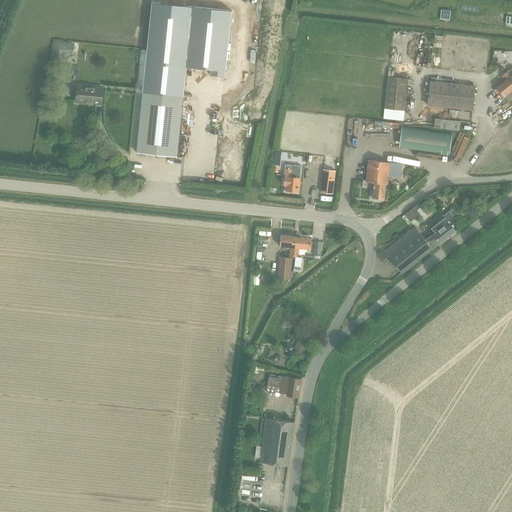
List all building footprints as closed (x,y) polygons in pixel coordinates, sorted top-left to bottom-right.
[(152,3),(147,51),(143,93),(183,97),(186,67),(211,70),(210,75),(225,77),(231,11),(192,7),(152,3)] [(442,48),(443,36),(435,35),(434,47),(442,48)] [(52,51),(51,56),(61,57),(62,52),(72,53),(73,44),(53,41),(52,51)] [(504,97),(511,90),(511,81),(505,73),(501,77),(505,81),(497,88),(504,97)] [(405,111),(408,79),(388,77),(385,109),(405,111)] [(473,110),(476,87),(429,82),(427,105),(473,110)] [(101,105),(103,95),(103,89),(77,86),(76,102),(101,105)] [(178,147),(183,97),(143,93),(138,143),(137,153),(177,157),(178,147)] [(460,131),(461,122),(435,119),(434,128),(460,131)] [(449,155),(452,134),(400,126),(397,148),(449,155)] [(400,178),(402,164),(369,160),(366,182),(374,183),(372,199),(384,200),(386,184),(387,185),(388,177),(400,178)] [(286,165),(284,186),(287,186),(286,191),(298,193),(301,166),(286,165)] [(333,193),(334,184),(335,171),(323,170),(321,192),(333,193)] [(410,222),(415,217),(410,211),(404,215),(410,222)] [(440,244),(456,232),(449,223),(455,219),(450,212),(438,221),(439,222),(432,228),(435,233),(431,237),(431,236),(426,241),(415,227),(379,256),(385,262),(390,258),(402,274),(438,245),(436,243),(438,241),(440,244)] [(294,257),(296,237),(281,235),(279,246),(291,248),(290,257),(294,257)] [(311,250),(312,238),(296,237),(294,257),(296,257),(295,267),(301,268),(302,258),(298,258),(299,248),(311,250)] [(290,280),(293,259),(280,257),(278,278),(290,280)] [(303,356),(308,343),(298,339),(293,352),(303,356)] [(300,379),(290,378),(278,377),(278,379),(269,377),(267,385),(266,392),(275,394),(275,393),(278,393),(286,395),(286,396),(288,396),(298,398),(300,379)] [(257,446),(255,457),(261,458),(260,463),(278,465),(288,467),(294,423),(284,421),(266,419),(262,446),(257,446)]
